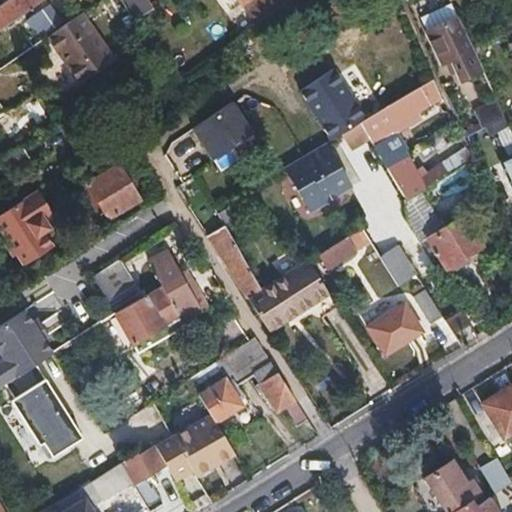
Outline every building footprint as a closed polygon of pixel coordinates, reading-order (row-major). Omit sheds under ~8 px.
[(7,0),(0,5),(0,27),(40,0),(7,0)] [(57,23),(67,15),(56,0),(55,0),(23,22),(29,30),(34,26),(41,37),(59,25),(57,23)] [(149,5),(144,0),(125,0),(135,14),(149,5)] [(230,0),(248,25),(283,1),(282,0),(230,0)] [(417,17),(423,30),(455,16),(448,3),(417,17)] [(112,52),(82,11),(70,19),(51,33),(80,75),(112,52)] [(483,75),(455,16),(423,30),(445,75),(451,72),(457,70),(463,80),(464,83),(483,75)] [(456,83),(463,80),(457,70),(451,72),(456,83)] [(437,96),(429,79),(416,87),(425,103),(437,96)] [(364,136),(384,167),(405,155),(401,148),(392,153),(382,138),(417,117),(413,110),(425,103),(416,87),(354,122),(364,136)] [(225,95),(187,119),(208,151),(245,126),(225,95)] [(471,109),(480,128),(502,116),(493,98),(471,109)] [(364,136),(354,122),(333,134),(342,149),(364,136)] [(321,141),(280,164),(306,208),(346,184),(321,141)] [(404,197),(467,159),(462,148),(426,172),(418,176),(414,169),(405,155),(384,167),(404,197)] [(511,155),(498,161),(511,192),(511,155)] [(97,223),(137,198),(114,165),(75,190),(97,223)] [(418,176),(426,172),(421,165),(414,169),(418,176)] [(190,173),(173,184),(182,198),(205,207),(210,205),(190,173)] [(53,217),(38,194),(0,217),(0,230),(23,268),(56,247),(41,224),(53,217)] [(203,233),(243,295),(257,286),(220,224),(230,216),(223,206),(209,214),(216,226),(203,233)] [(444,267),(481,244),(462,216),(426,238),(444,267)] [(359,225),(315,251),(324,266),(368,239),(359,225)] [(394,242),(376,252),(396,284),(414,273),(394,242)] [(485,251),(481,244),(444,267),(449,274),(485,251)] [(181,319),(198,309),(177,273),(183,268),(183,267),(170,245),(147,258),(162,285),(181,319)] [(93,277),(119,262),(113,252),(87,267),(93,277)] [(323,316),(337,307),(305,257),(293,264),(257,286),(243,295),(265,330),(312,301),(323,316)] [(119,262),(93,277),(97,284),(113,313),(140,298),(119,262)] [(183,268),(177,273),(198,309),(212,301),(190,263),(183,267),(183,268)] [(182,321),(181,319),(162,285),(140,298),(113,313),(135,350),(182,321)] [(440,314),(426,292),(415,299),(429,322),(440,314)] [(383,355),(421,331),(402,301),(364,325),(383,355)] [(0,319),(0,379),(11,373),(31,361),(48,350),(22,307),(0,319)] [(444,320),(452,332),(468,321),(461,309),(444,320)] [(304,417),(251,335),(186,376),(191,384),(213,370),(216,375),(220,373),(225,382),(222,384),(220,380),(197,394),(209,411),(215,421),(241,405),(235,395),(244,388),(238,380),(251,371),(276,409),(283,404),(295,422),(304,417)] [(31,361),(11,373),(0,379),(9,395),(6,397),(33,443),(37,440),(45,454),(76,436),(31,361)] [(511,427),(511,382),(479,403),(499,435),(511,427)] [(209,452),(228,441),(215,421),(209,411),(170,434),(187,462),(203,460),(211,457),(209,452)] [(170,434),(151,445),(161,461),(172,478),(190,467),(187,462),(170,434)] [(126,475),(146,507),(157,500),(142,473),(161,461),(151,445),(149,441),(118,461),(126,475)] [(194,473),(234,450),(228,441),(209,452),(211,457),(203,460),(187,462),(190,467),(194,473)] [(506,475),(493,456),(478,467),(495,492),(510,482),(506,475)] [(86,501),(126,475),(118,461),(77,486),(84,497),(86,501)] [(422,479),(444,511),(448,511),(470,498),(474,495),(451,461),(422,479)] [(84,497),(77,486),(54,500),(57,505),(61,511),(84,497)] [(470,498),(448,511),(499,511),(488,496),(475,505),(470,498)] [(61,511),(59,511),(92,511),(86,501),(84,497),(61,511)]
